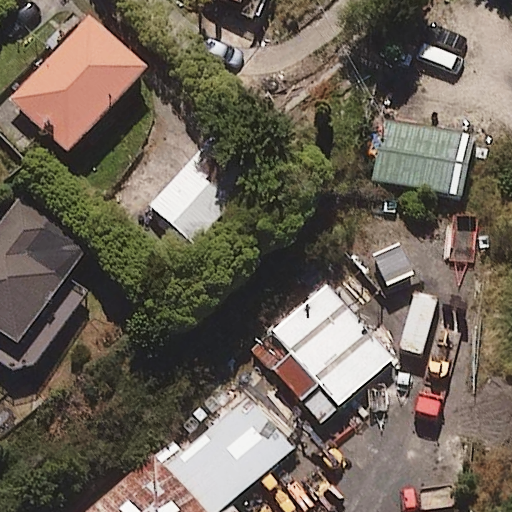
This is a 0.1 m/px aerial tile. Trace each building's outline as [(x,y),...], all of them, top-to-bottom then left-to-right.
[(148,71),(92,18),(10,103),(66,156),(148,71)] [(374,184),(461,200),(473,134),(387,118),(374,184)] [(244,187),(205,149),(149,207),(188,245),(244,187)] [(90,250),(16,198),(0,220),(0,327),(23,344),(90,250)] [(398,361),(332,282),(271,332),(291,355),(274,369),(321,425),(398,361)] [(291,449),(247,399),(185,455),(170,438),(85,511),(235,511),(228,504),(291,449)]
